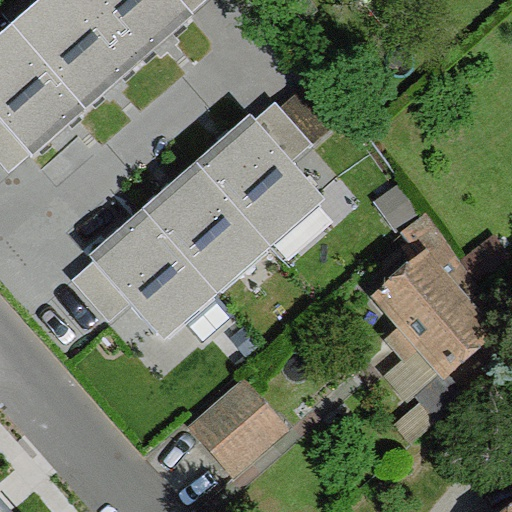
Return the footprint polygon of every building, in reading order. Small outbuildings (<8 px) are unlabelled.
[(193,18),(177,0),(34,0),(0,30),(0,119),(33,157),(193,18)] [(190,0),(198,10),(212,0),(190,0)] [(326,204),(248,115),(88,255),(166,343),(326,204)] [(426,265),(454,297),(472,282),(427,218),(402,239),(426,265)] [(454,297),(426,265),(384,301),(447,375),(489,337),(454,297)] [(242,390),(198,429),(238,474),(282,436),(242,390)] [(22,511),(0,486),(0,511),(22,511)]
